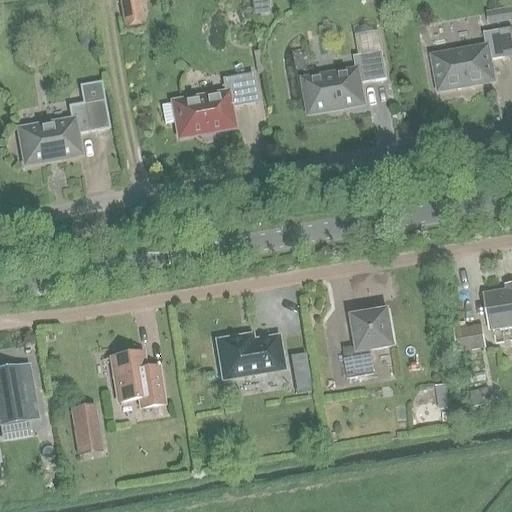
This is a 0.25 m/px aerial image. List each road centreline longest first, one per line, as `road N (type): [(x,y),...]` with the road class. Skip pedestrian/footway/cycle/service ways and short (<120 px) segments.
road 1 (unclassified): [(0,221),(511,129)]
road 2 (tertiary): [(0,288),(511,197)]
road 3 (unclassified): [(0,323),(511,241)]
